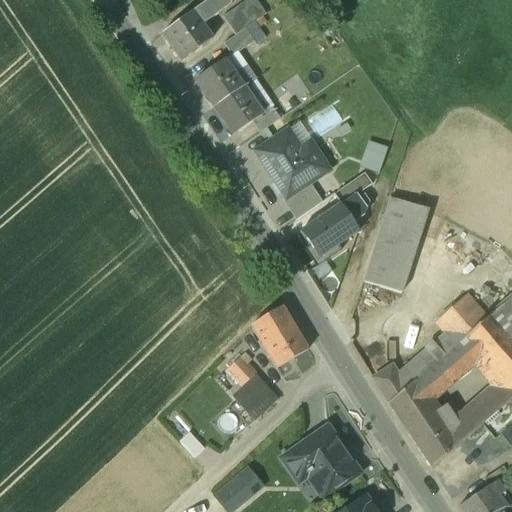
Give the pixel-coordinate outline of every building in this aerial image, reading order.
[(225,0),(209,0),(161,35),(180,62),(210,40),(200,26),(229,5),(225,0)] [(254,0),(247,0),(222,18),(234,37),(244,30),(265,15),(254,0)] [(234,37),(222,45),(231,58),(252,43),(244,30),(234,37)] [(223,62),(194,82),(213,108),(241,88),(223,62)] [(241,88),(213,108),(232,136),(251,122),(260,116),(241,88)] [(260,116),(251,122),(259,134),(279,120),(271,109),(260,116)] [(286,132),(255,152),(286,200),(329,172),(314,150),(302,158),(286,132)] [(363,175),(333,195),(340,204),(339,205),(352,224),(363,217),(368,203),(360,192),(370,185),(363,175)] [(388,200),(361,284),(401,296),(428,212),(388,200)] [(339,205),(299,232),(317,260),(357,233),(352,224),(339,205)] [(511,296),(488,317),(511,344),(511,296)] [(464,297),(434,323),(444,335),(456,348),(464,341),(463,340),(485,320),(464,297)] [(282,309),(251,327),(261,345),(292,327),(282,309)] [(511,344),(488,317),(485,320),(463,340),(464,341),(479,359),(501,383),(511,395),(511,344)] [(292,327),(261,345),(276,368),(307,350),(292,327)] [(444,335),(397,375),(416,406),(426,399),(430,396),(479,359),(464,341),(456,348),(444,335)] [(247,382),(234,369),(243,361),(240,358),(225,372),(240,388),(247,382)] [(243,361),(234,369),(247,382),(254,375),(255,374),(246,365),(243,361)] [(387,404),(396,418),(416,406),(397,375),(391,367),(371,379),(387,404)] [(244,412),(268,390),(254,375),(247,382),(240,388),(231,397),(244,412)] [(511,395),(501,383),(467,412),(480,427),(511,398),(511,395)] [(268,390),(244,412),(254,422),(277,400),(268,390)] [(439,410),(430,396),(426,399),(416,406),(396,418),(406,432),(439,410)] [(457,415),(451,418),(444,407),(439,410),(406,432),(431,470),(480,427),(467,412),(460,419),(457,415)] [(511,445),(494,424),(439,471),(459,495),(511,451),(511,445)] [(326,429),(282,460),(297,483),(310,473),(325,494),(320,497),(322,499),(357,474),(326,429)] [(203,450),(188,434),(178,443),(193,459),(203,450)] [(502,467),(482,480),(487,487),(496,482),(497,484),(508,477),(502,467)] [(234,511),(262,489),(247,471),(215,497),(227,511),(234,511)] [(487,487),(456,509),(458,511),(498,511),(499,511),(502,509),(506,509),(497,496),(503,492),(497,484),(496,482),(487,487)] [(373,511),(370,507),(368,508),(363,500),(345,511),(373,511)]
